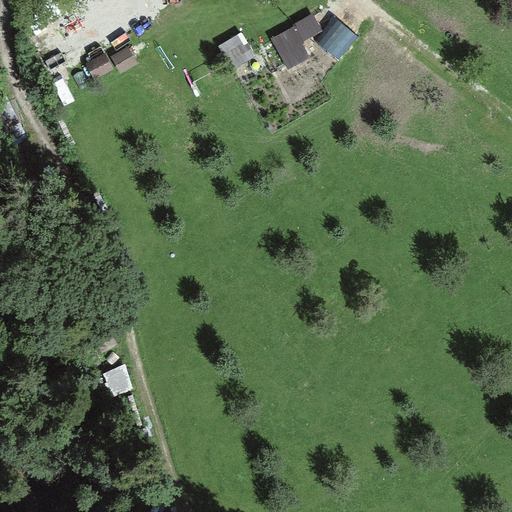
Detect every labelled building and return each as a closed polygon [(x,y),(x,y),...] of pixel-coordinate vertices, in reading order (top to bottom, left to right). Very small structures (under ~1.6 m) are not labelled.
[(308,29),(342,56),(363,28),(329,2),(308,29)] [(294,52),(306,48),(299,25),(287,29),(294,52)] [(248,31),(222,41),(233,68),(259,58),(248,31)] [(134,45),(114,50),(119,69),(139,64),(134,45)] [(91,59),(95,75),(116,70),(112,54),(91,59)] [(128,363),(105,372),(114,395),(137,387),(128,363)]
